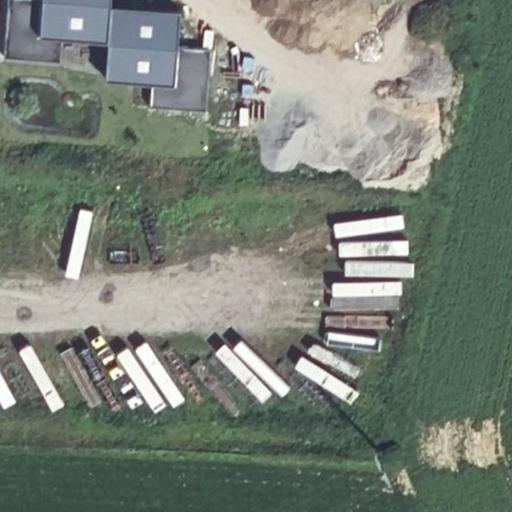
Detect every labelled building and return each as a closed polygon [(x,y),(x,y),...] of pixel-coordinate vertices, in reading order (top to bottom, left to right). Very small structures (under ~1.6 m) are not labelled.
[(2,0),(0,29),(0,53),(56,57),(59,29),(105,36),(103,77),(147,80),(145,103),(205,110),(208,46),(179,39),(179,3),(158,0),(2,0)] [(193,399),(206,391),(170,333),(157,341),(193,399)] [(222,342),(210,352),(256,401),(267,391),(222,342)] [(134,345),(121,348),(138,415),(150,412),(134,345)] [(358,398),(362,386),(328,376),(324,388),(358,398)]
